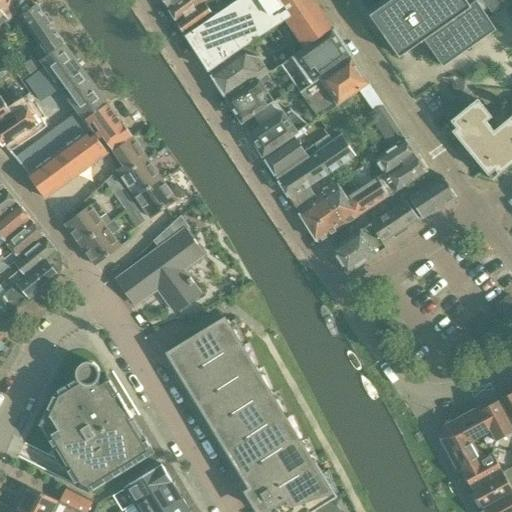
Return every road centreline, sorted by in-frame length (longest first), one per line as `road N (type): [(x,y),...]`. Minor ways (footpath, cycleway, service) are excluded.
road 1 (residential): [(313,256),(143,0)]
road 2 (residential): [(230,511),(100,298)]
road 3 (residential): [(446,167),(332,0)]
road 4 (residential): [(0,433),(42,345),(100,298)]
road 5 (residential): [(100,298),(0,164)]
road 6 (residential): [(340,299),(480,211)]
road 7 (residential): [(313,256),(446,167)]
road 8 (residential): [(425,392),(403,388),(340,299)]
